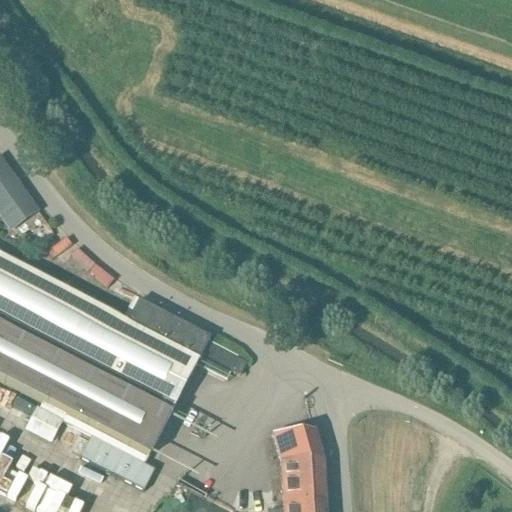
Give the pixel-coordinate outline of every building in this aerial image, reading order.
[(0,215),(8,228),(34,210),(0,163),(0,215)] [(48,237),(37,245),(44,254),(55,246),(48,237)] [(229,373),(235,361),(236,360),(206,344),(209,340),(137,302),(125,325),(0,260),(0,384),(64,418),(74,423),(70,431),(72,432),(89,441),(78,461),(125,486),(142,494),(153,473),(142,467),(145,460),(147,461),(170,417),(195,367),(225,382),(229,373)] [(235,361),(229,373),(239,378),(245,366),(235,361)] [(35,410),(23,433),(49,447),(61,424),(64,418),(41,405),(37,411),(35,410)] [(313,434),(272,437),(280,466),(282,511),(324,511),(325,508),(322,464),(315,434),(313,434)]
